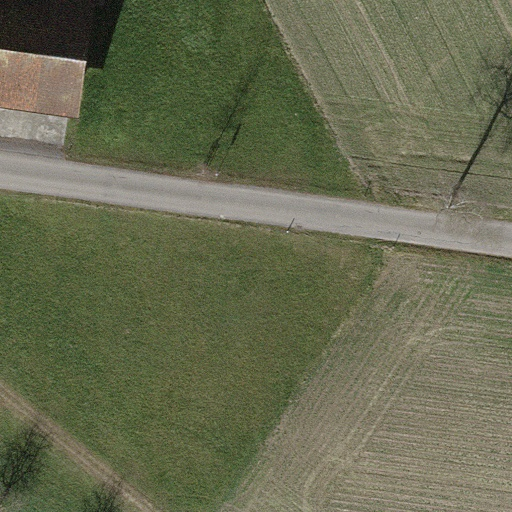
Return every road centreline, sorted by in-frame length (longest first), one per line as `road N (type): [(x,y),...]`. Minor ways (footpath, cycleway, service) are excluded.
road 1 (unclassified): [(511,240),(0,172)]
road 2 (track): [(0,387),(150,511)]
